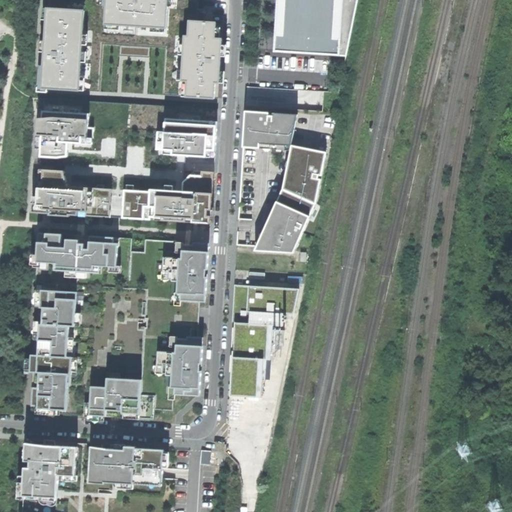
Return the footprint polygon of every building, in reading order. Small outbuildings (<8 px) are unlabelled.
[(39,77),(39,92),(48,92),(48,89),(100,92),(103,44),(120,45),(119,56),(128,56),(150,58),(150,47),(166,48),(169,2),(173,2),(173,0),(49,0),(49,9),(44,9),(43,20),(48,20),(47,41),(42,41),(41,52),(46,52),(44,77),(39,77)] [(355,0),(277,0),(274,51),(345,56),(355,0)] [(217,22),(191,20),(190,36),(186,36),(183,80),(189,80),(188,97),(216,98),(217,82),(221,82),(223,38),(216,38),(217,22)] [(34,196),(33,203),(38,203),(37,213),(50,214),(50,215),(71,216),(71,215),(79,215),(86,216),(111,217),(123,218),(136,219),(151,220),(156,220),(187,222),(211,224),(212,216),(211,216),(211,215),(212,210),(215,172),(202,171),(185,170),(186,156),(212,157),(215,157),(216,151),(215,151),(216,136),(200,135),(201,122),(217,123),(217,122),(218,122),(218,109),(44,98),(43,119),(39,119),(39,127),(38,127),(36,148),(41,148),(39,179),(40,179),(43,179),(43,188),(39,187),(38,197),(34,196)] [(246,111),(243,142),(246,143),(245,147),(286,150),(283,189),(255,251),(294,253),(296,249),(316,204),(321,179),(318,179),(319,175),(322,176),(327,152),(292,145),(298,115),(274,113),(273,113),(273,116),(270,116),(270,112),(246,111)] [(72,235),(39,232),(39,273),(68,274),(67,279),(96,281),(95,276),(129,277),(128,245),(98,243),(90,242),(77,242),(72,235)] [(215,305),(218,246),(179,242),(179,259),(165,257),(164,281),(175,282),(174,302),(178,302),(178,307),(187,307),(187,303),(215,305)] [(39,285),(34,354),(78,358),(79,329),(85,329),(88,287),(39,285)] [(235,322),(231,396),(262,398),(263,380),(265,380),(266,359),(271,359),(273,325),(283,325),(284,313),(294,314),(299,289),(235,285),(235,287),(233,322),(235,322)] [(209,398),(212,341),(174,336),(174,353),(158,351),(157,374),(173,377),(171,401),(181,402),(181,397),(209,398)] [(32,386),(30,416),(78,418),(81,359),(78,358),(34,354),(32,386)] [(110,388),(93,385),(89,420),(146,423),(148,404),(151,403),(153,382),(144,381),(110,377),(110,388)] [(20,475),(19,492),(23,492),(23,495),(37,496),(39,496),(39,497),(39,499),(39,500),(39,502),(40,503),(41,504),(42,504),(43,505),(44,505),(47,505),(48,505),(49,506),(50,506),(51,506),(52,506),(54,506),(55,505),(56,505),(57,503),(57,502),(57,501),(58,499),(58,490),(59,475),(64,475),(64,480),(78,481),(78,476),(76,475),(78,447),(56,445),(56,442),(46,441),(46,445),(32,444),(31,446),(26,446),(26,463),(30,463),(30,467),(25,467),(24,475),(20,475)] [(88,476),(88,482),(102,483),(102,478),(105,478),(105,482),(113,483),(113,484),(113,485),(114,485),(114,486),(115,487),(116,488),(117,488),(119,488),(122,488),(123,487),(124,483),(126,484),(126,487),(130,488),(130,487),(131,487),(132,487),(133,486),(133,485),(134,485),(134,484),(148,485),(162,486),(163,481),(163,479),(163,467),(168,468),(169,453),(164,453),(164,450),(136,448),(136,446),(111,445),(111,449),(91,447),(90,476),(88,476)]
